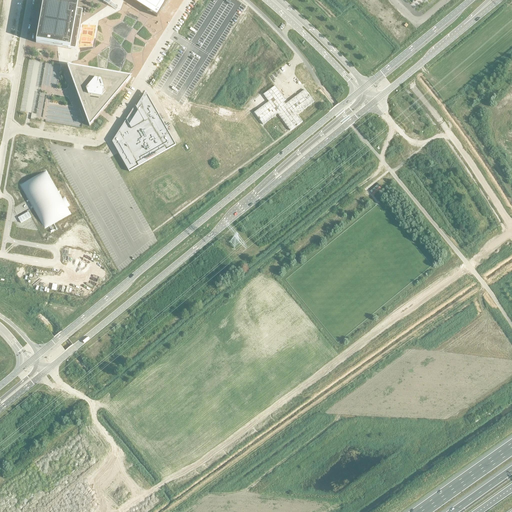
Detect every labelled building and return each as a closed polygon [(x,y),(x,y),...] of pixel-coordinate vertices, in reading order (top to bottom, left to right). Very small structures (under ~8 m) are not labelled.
[(77,9),(78,4),(56,0),(43,0),(36,43),(76,50),(82,10),(77,9)] [(100,0),(115,9),(117,6),(111,2),(111,0),(130,0),(157,17),(167,0),(100,0)] [(131,77),(67,66),(89,126),(131,77)] [(290,131),(302,122),(297,115),(313,102),(304,90),(285,104),(283,102),(286,100),(275,86),(263,95),(268,102),(254,113),(263,125),(277,114),(290,131)] [(175,145),(147,95),(137,110),(138,112),(129,125),(126,120),(126,121),(112,142),(129,172),(139,166),(137,164),(164,148),(166,151),(175,145)] [(383,188),(380,184),(370,192),(373,195),(383,188)]
